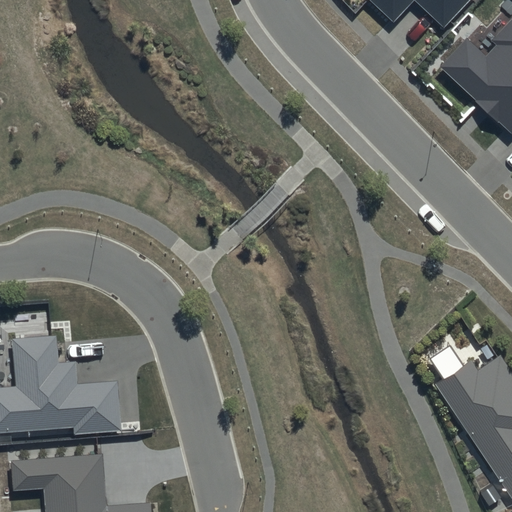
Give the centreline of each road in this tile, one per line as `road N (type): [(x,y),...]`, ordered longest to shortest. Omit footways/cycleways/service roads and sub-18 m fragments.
road 1 (residential): [(217,511),(175,343),(152,298),(97,260),(0,261)]
road 2 (residential): [(511,254),(296,38),(271,0)]
